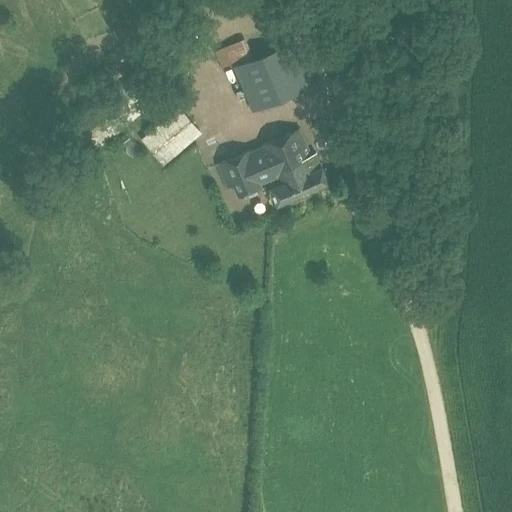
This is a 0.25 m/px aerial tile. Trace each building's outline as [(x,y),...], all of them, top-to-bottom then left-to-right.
[(152,42),(175,64),(230,7),(223,0),(193,0),(199,5),(193,11),(187,6),(152,42)] [(232,65),(252,111),(315,84),(297,37),(253,56),(246,37),(207,54),(215,73),(232,65)] [(75,121),(99,148),(165,91),(142,64),(113,88),(75,121)] [(141,138),(163,165),(202,132),(179,106),(141,138)] [(273,185),(270,186),(277,203),(328,181),(316,151),(310,154),(299,127),(260,144),(263,151),(254,155),(251,148),(218,162),(228,185),(233,182),(238,194),(260,184),(259,182),(270,177),(273,185)] [(132,140),(126,133),(119,139),(126,146),(132,140)] [(362,153),(367,167),(381,162),(376,148),(362,153)]
